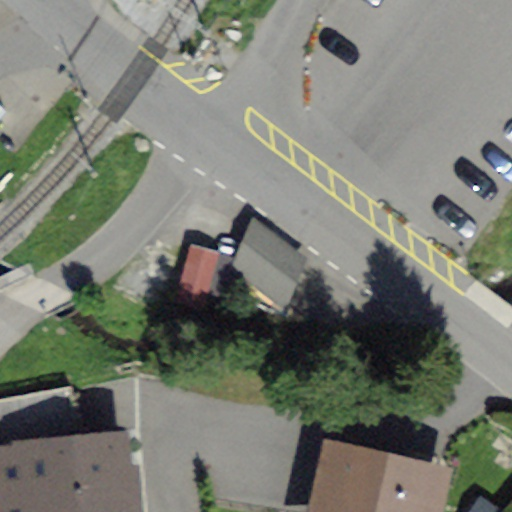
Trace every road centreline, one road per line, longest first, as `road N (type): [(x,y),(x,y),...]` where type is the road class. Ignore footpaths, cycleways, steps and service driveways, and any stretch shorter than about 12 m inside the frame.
road 1 (residential): [(208,143),(511,372)]
road 2 (residential): [(30,0),(208,143)]
road 3 (residential): [(208,143),(299,0)]
